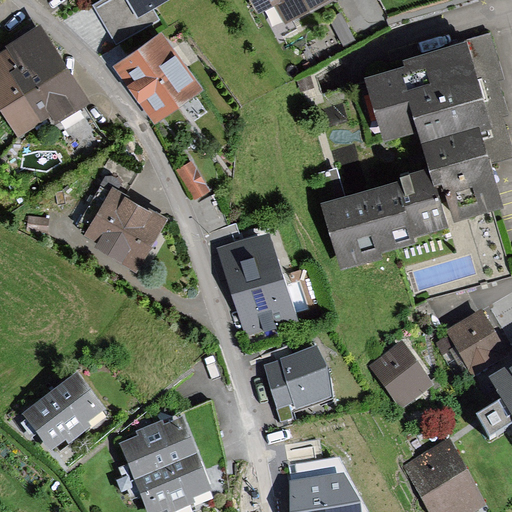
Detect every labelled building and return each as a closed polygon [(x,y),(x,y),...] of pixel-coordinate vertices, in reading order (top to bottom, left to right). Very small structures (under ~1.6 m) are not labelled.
[(156,14),(150,4),(156,0),(88,0),(112,40),(156,14)] [(250,0),(256,10),(260,8),(277,38),(302,24),(296,14),(321,0),(250,0)] [(354,35),(339,8),(327,14),(341,42),(354,35)] [(38,25),(4,46),(6,50),(49,118),(54,126),(88,104),(38,25)] [(147,120),(198,86),(158,27),(108,61),(147,120)] [(460,53),(372,79),(389,133),(419,124),(412,100),(418,98),(453,214),(491,202),(477,157),(506,148),(496,114),(502,112),(492,77),(497,76),(486,39),(459,48),(460,53)] [(0,109),(17,137),(49,118),(6,50),(0,53),(0,109)] [(314,88),(310,75),(297,79),(301,92),(314,88)] [(209,191),(191,160),(175,169),(193,201),(209,191)] [(329,169),(318,172),(345,262),(363,257),(361,250),(394,240),(395,243),(414,238),(411,229),(446,219),(435,181),(366,201),(364,195),(346,200),(339,176),(332,179),(329,169)] [(135,273),(166,218),(110,187),(82,237),(96,244),(93,249),(135,273)] [(48,232),(49,217),(28,215),(26,231),(48,232)] [(296,317),(266,228),(216,244),(246,333),(296,317)] [(505,354),(481,314),(450,333),(474,373),(505,354)] [(427,383),(399,344),(368,366),(400,411),(431,389),(432,391),(439,386),(434,378),(427,383)] [(332,400),(329,373),(316,349),(280,360),(280,361),(264,366),(277,409),(294,404),(296,411),(332,400)] [(511,366),(491,378),(502,397),(479,411),(491,431),(511,418),(511,366)] [(101,414),(72,376),(17,417),(46,454),(62,442),(65,447),(82,434),(79,430),(101,414)] [(133,435),(135,438),(115,446),(142,511),(164,511),(175,511),(192,505),(191,501),(208,494),(177,422),(162,428),(160,423),(133,435)] [(477,511),(483,509),(447,441),(403,465),(427,511),(477,511)] [(368,511),(338,458),(289,466),(292,511),(368,511)]
